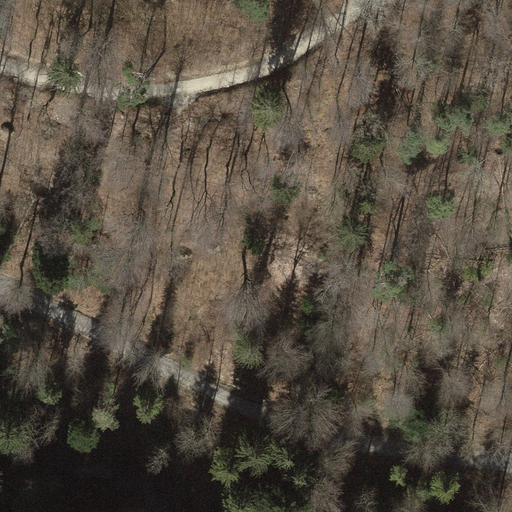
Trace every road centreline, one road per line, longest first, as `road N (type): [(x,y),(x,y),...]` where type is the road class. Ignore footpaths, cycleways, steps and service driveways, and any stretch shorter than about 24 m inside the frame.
road 1 (track): [(0,282),(271,419),(384,446),(511,463)]
road 2 (track): [(0,64),(99,91),(209,83),(261,72),(367,4)]
